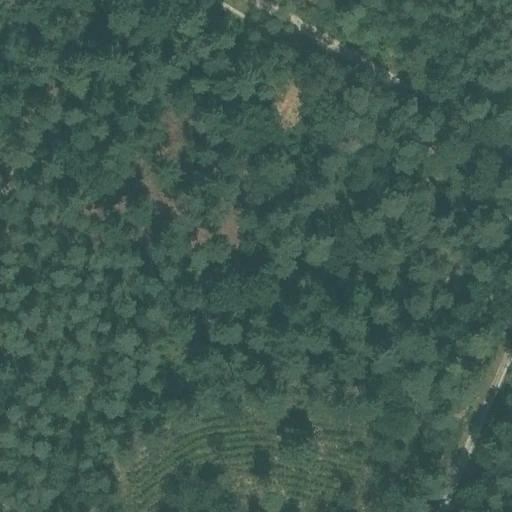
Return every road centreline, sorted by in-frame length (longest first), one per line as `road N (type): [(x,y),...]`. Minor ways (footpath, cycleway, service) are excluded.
road 1 (track): [(511,153),(249,0)]
road 2 (track): [(439,511),(511,334)]
